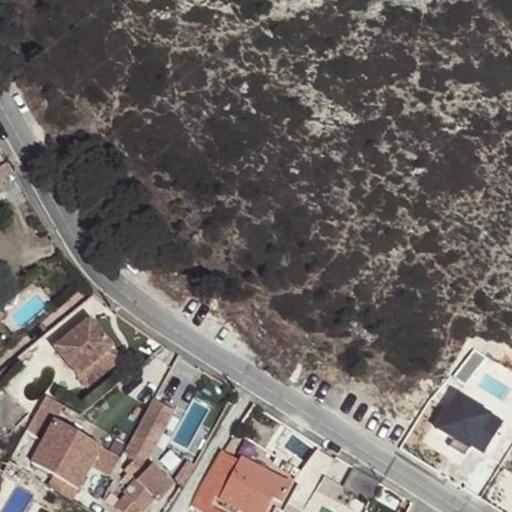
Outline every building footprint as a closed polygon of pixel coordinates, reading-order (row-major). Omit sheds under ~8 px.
[(0,165),(0,177),(10,169),(7,162),(0,165)] [(145,278),(162,261),(155,251),(150,253),(143,246),(132,258),(138,264),(136,268),(145,278)] [(63,265),(60,257),(34,279),(39,286),(63,265)] [(88,322),(54,351),(77,379),(111,350),(88,322)] [(111,350),(77,379),(87,391),(121,361),(111,350)] [(29,417),(1,388),(0,389),(0,430),(8,438),(29,417)] [(441,430),(486,456),(505,422),(459,397),(441,430)] [(99,453),(53,426),(62,408),(46,399),(25,433),(43,444),(30,465),(78,490),(81,486),(99,453)] [(146,461),(149,458),(172,414),(152,403),(124,456),(131,463),(124,470),(138,484),(111,511),(113,511),(140,511),(141,511),(153,500),(156,502),(171,486),(146,461)] [(100,451),(99,453),(81,486),(101,498),(112,480),(121,463),(100,451)] [(220,456),(200,490),(217,500),(242,511),(292,511),(298,503),(278,492),(284,482),(241,459),(237,465),(220,456)] [(196,493),(188,508),(197,511),(211,511),(217,500),(200,490),(196,493)]
